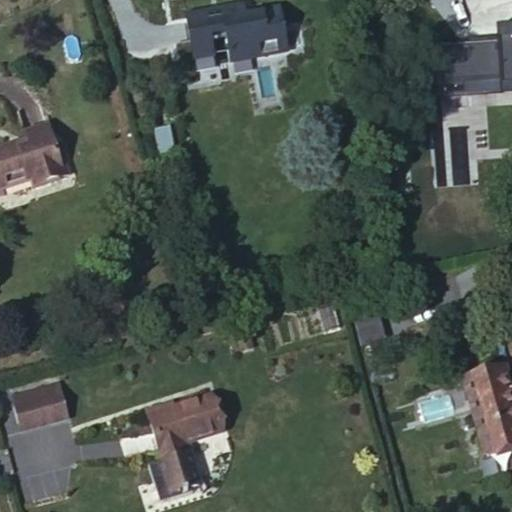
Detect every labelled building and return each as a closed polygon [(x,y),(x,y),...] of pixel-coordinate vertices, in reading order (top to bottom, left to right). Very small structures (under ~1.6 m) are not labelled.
[(183,38),(184,74),(206,73),(205,54),(224,53),(224,69),(280,64),(277,34),(238,39),(236,30),(183,38)] [(511,45),(457,53),(460,89),(497,86),(499,102),(511,98),(511,45)] [(158,125),(163,149),(174,146),(170,123),(158,125)] [(50,152),(23,159),(26,171),(0,179),(0,214),(2,220),(33,209),(36,217),(65,210),(58,182),(50,152)] [(67,180),(58,182),(65,210),(74,207),(67,180)] [(60,379),(11,392),(21,431),(70,419),(60,379)] [(511,385),(478,395),(501,472),(511,468),(511,385)] [(157,418),(172,473),(203,466),(200,457),(239,446),(227,405),(191,414),(189,409),(157,418)]
